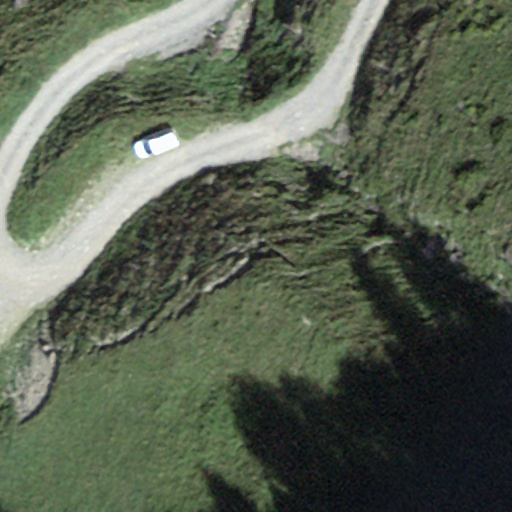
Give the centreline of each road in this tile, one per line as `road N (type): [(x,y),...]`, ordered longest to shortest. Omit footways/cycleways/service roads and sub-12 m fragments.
road 1 (track): [(368,0),(313,100),(256,140),(193,158),(146,189),(33,289),(0,272)]
road 2 (track): [(0,204),(43,105),(107,57),(181,24),(212,0)]
